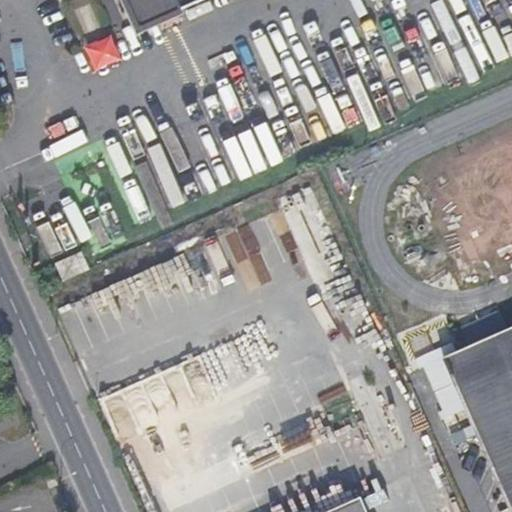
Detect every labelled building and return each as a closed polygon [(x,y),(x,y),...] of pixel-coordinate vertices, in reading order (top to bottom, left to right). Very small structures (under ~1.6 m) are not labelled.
[(109,0),(124,34),(199,0),(109,0)] [(102,35),(78,46),(89,70),(113,58),(102,35)] [(43,258),(79,242),(66,214),(30,230),(43,258)] [(44,271),(48,279),(51,286),(77,275),(71,259),(44,271)] [(511,511),(511,326),(436,361),(503,511),(511,511)] [(415,511),(402,482),(333,511),(415,511)]
